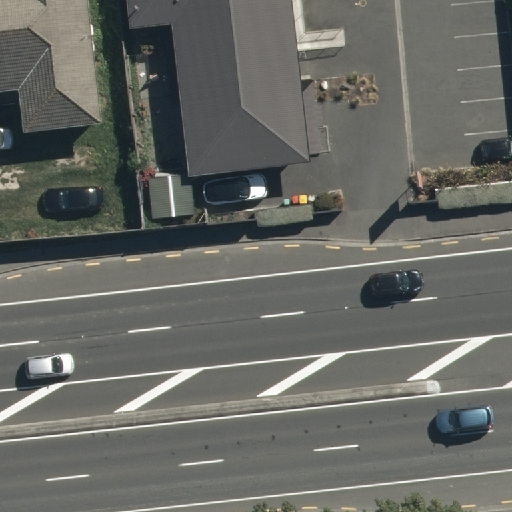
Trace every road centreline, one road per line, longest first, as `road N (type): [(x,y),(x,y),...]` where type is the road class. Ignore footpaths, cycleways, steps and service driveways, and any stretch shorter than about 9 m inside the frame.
road 1 (primary): [(0,347),(511,291)]
road 2 (primary): [(511,430),(0,486)]
